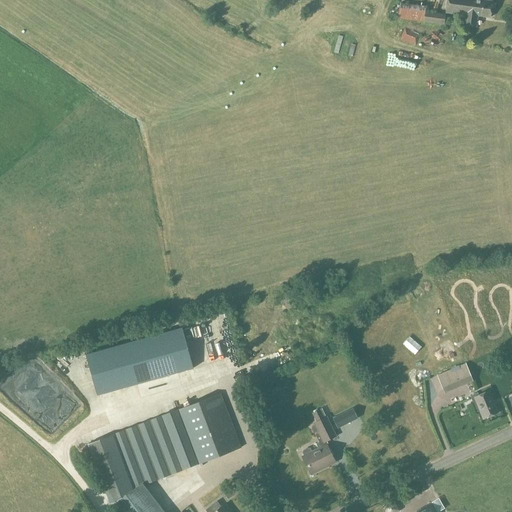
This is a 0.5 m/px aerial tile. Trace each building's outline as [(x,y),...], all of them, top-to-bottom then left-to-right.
[(370,0),(370,12),(383,13),(383,0),(370,0)] [(477,26),(478,16),(490,17),(492,1),(484,0),(446,0),(445,13),(465,15),(464,25),(477,26)] [(398,19),(444,25),(446,14),(425,12),(426,7),(400,4),(398,19)] [(416,46),(418,36),(401,33),(399,43),(416,46)] [(407,61),(407,74),(433,75),(434,69),(422,68),(423,62),(407,61)] [(274,294),(280,312),(287,310),(281,292),(274,294)] [(87,354),(98,395),(195,370),(184,329),(87,354)] [(471,379),(467,367),(465,364),(437,375),(444,391),(445,393),(472,381),(471,379)] [(489,391),(478,396),(477,394),(472,396),(471,397),(474,405),(475,405),(474,407),(476,411),(477,411),(479,410),(483,419),(498,413),(489,391)] [(133,489),(144,485),(240,450),(221,395),(112,435),(87,445),(112,507),(117,503),(117,502),(133,489)] [(353,410),(340,416),(344,425),(357,419),(353,410)] [(322,448),(312,452),(311,449),(308,448),(303,450),(303,453),(304,456),(304,457),(312,474),(322,469),(322,468),(334,462),(334,463),(335,462),(324,441),(335,436),(335,438),(336,437),(326,418),(315,423),(319,432),(315,435),(322,448)] [(232,455),(233,470),(246,469),(245,454),(232,455)] [(165,511),(144,485),(133,489),(117,502),(117,503),(124,511),(165,511)] [(235,487),(225,488),(226,498),(236,497),(235,487)] [(230,511),(224,505),(222,507),(217,501),(206,511),(230,511)]
